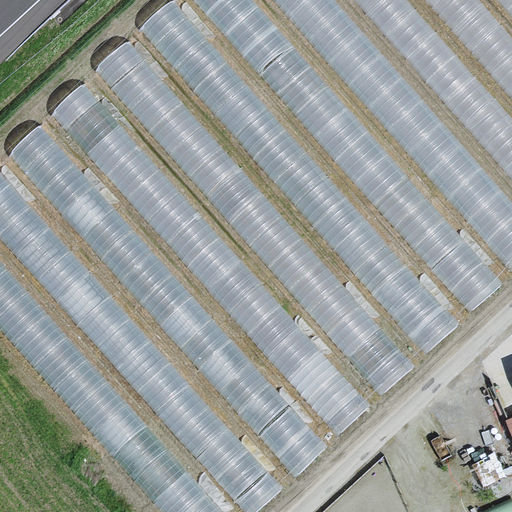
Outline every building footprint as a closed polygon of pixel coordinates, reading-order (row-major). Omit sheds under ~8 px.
[(254,0),(193,0),(464,317),(498,283),(254,0)] [(272,0),(510,267),(511,265),(511,210),(328,0),(272,0)] [(348,0),(511,185),(511,126),(399,0),(348,0)] [(424,0),(467,49),(511,100),(511,40),(476,0),(424,0)] [(511,0),(489,0),(511,26),(511,0)] [(144,21),(138,30),(419,357),(456,328),(169,4),(154,11),(144,21)] [(94,71),(94,77),(379,394),(396,378),(413,369),(126,44),(118,46),(101,60),(94,71)] [(57,103),(47,117),(331,440),(367,405),(82,87),(71,92),(57,103)] [(17,140),(7,154),(288,478),(320,447),(36,126),(17,140)] [(0,240),(239,511),(251,511),(265,501),(278,490),(0,179),(0,240)] [(0,335),(155,511),(216,511),(0,265),(0,335)]
